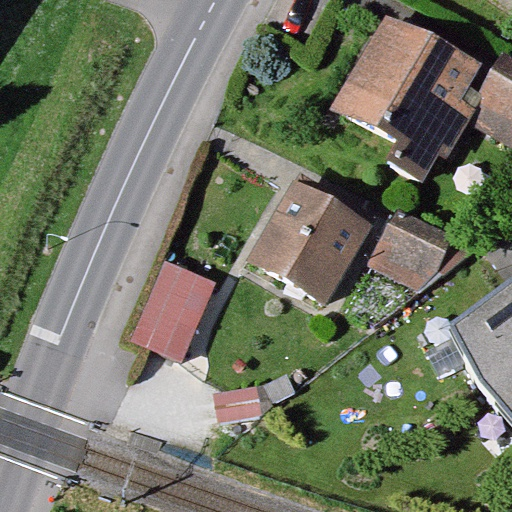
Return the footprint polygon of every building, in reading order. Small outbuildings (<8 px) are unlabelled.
[(469,79),(385,35),(341,119),(395,147),(383,170),(421,190),(435,163),(442,166),(467,116),(453,109),(469,79)] [(482,99),(473,113),(511,135),(511,72),(499,95),(482,99)] [(310,212),(284,198),(244,273),(320,314),(366,231),(315,203),(310,212)] [(393,216),(381,242),(436,269),(449,242),(393,216)] [(134,345),(184,368),(218,292),(168,270),(134,345)] [(511,299),(460,337),(483,384),(511,418),(511,299)] [(262,392),(215,400),(220,427),(267,418),(262,392)]
